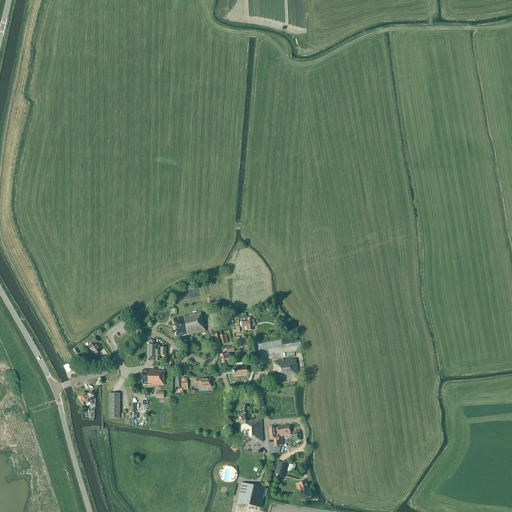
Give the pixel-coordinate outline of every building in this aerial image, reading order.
[(218,318),(226,316),(225,314),(226,313),(231,312),(231,309),(225,310),(216,311),(217,313),(218,318)] [(173,320),(176,337),(187,335),(205,331),(201,313),(180,317),(180,318),(179,318),(178,319),(178,318),(173,319),(173,320)] [(217,313),(209,315),(212,328),(219,326),(220,326),(218,318),(217,313)] [(246,313),(238,314),(239,319),(242,319),(242,325),(247,324),(248,331),(253,330),(253,327),(254,326),(254,320),(251,320),(250,317),(246,318),(246,313)] [(228,343),(226,335),(222,336),(219,326),(212,328),(216,346),(222,344),(228,343)] [(99,342),(95,337),(88,342),(90,344),(88,345),(94,354),(99,350),(95,344),(99,342)] [(155,345),(155,341),(150,341),(150,344),(148,344),(148,358),(155,358),(155,361),(159,361),(159,350),(156,350),(156,345),(155,345)] [(156,345),(156,350),(159,350),(160,350),(160,356),(166,356),(166,348),(160,348),(159,348),(160,345),(156,345)] [(220,355),(222,363),(231,361),(229,353),(234,352),(233,346),(226,348),(227,353),(220,355)] [(295,364),(295,359),(277,361),(277,362),(274,362),(275,372),(273,372),(267,373),(268,378),(278,377),(278,379),(297,377),(296,364),(295,364)] [(246,367),(232,369),(232,371),(232,373),(232,374),(233,377),(246,375),(249,373),(250,371),(249,368),(246,367)] [(142,385),(164,386),(165,371),(142,370),(142,385)] [(199,388),(211,387),(211,379),(199,380),(195,380),(195,384),(196,388),(199,388)] [(92,401),(92,404),(95,404),(95,399),(94,396),(92,393),(88,395),(87,396),(84,392),(78,396),(81,401),(84,406),(92,401)] [(120,394),(109,394),(109,418),(120,418),(120,394)] [(242,443),(263,442),(261,420),(249,420),(249,416),(248,416),(247,406),(241,407),(242,421),(241,421),(242,443)] [(290,426),(276,427),(276,428),(274,428),(274,426),(268,427),(270,440),(274,439),(274,447),(279,446),(278,438),(279,438),(278,434),(282,434),(282,436),(290,435),(290,433),(291,433),(290,426)] [(284,478),(288,464),(282,462),(282,463),(277,462),(274,473),(279,474),(278,476),(284,478)] [(303,498),(312,495),(310,489),(308,490),(307,487),(307,485),(306,485),(305,481),(296,484),(299,493),(301,492),(303,498)] [(264,496),(266,497),(267,489),(266,489),(241,483),(237,503),(261,508),(264,496)]
